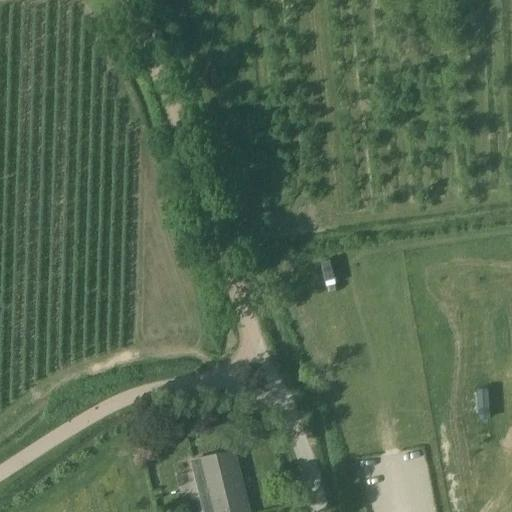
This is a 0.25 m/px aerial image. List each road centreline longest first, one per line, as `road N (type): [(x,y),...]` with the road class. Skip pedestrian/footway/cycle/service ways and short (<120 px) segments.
road 1 (unclassified): [(249,326),(129,0)]
road 2 (residential): [(0,474),(114,404),(220,378)]
